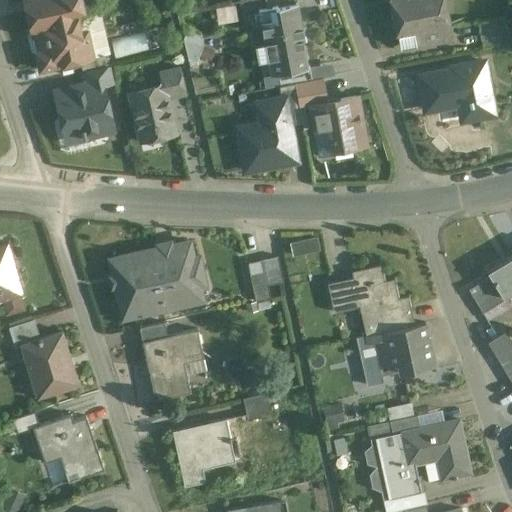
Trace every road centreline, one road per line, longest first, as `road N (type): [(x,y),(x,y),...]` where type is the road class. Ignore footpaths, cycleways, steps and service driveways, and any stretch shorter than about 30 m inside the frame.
road 1 (residential): [(420,200),(218,201),(45,188)]
road 2 (residential): [(140,481),(98,331),(45,188)]
road 3 (residential): [(496,442),(420,200)]
road 4 (residential): [(420,200),(345,0)]
road 5 (residential): [(45,188),(0,68)]
